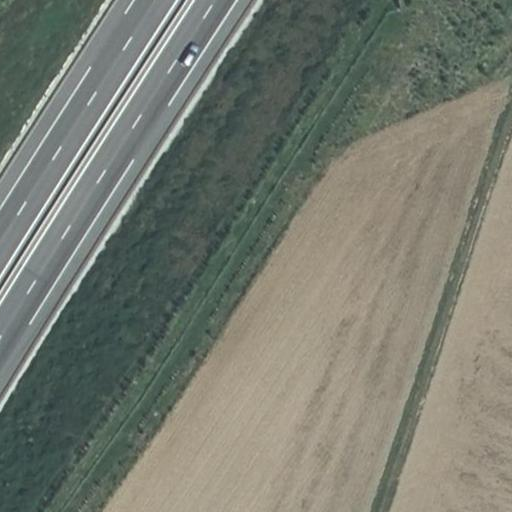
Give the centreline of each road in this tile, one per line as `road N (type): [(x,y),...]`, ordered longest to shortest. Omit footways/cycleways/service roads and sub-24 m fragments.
road 1 (track): [(429,0),(344,105),(68,511)]
road 2 (track): [(379,511),(511,94)]
road 3 (motorway): [(0,342),(217,0)]
road 4 (motorway): [(157,0),(0,249)]
